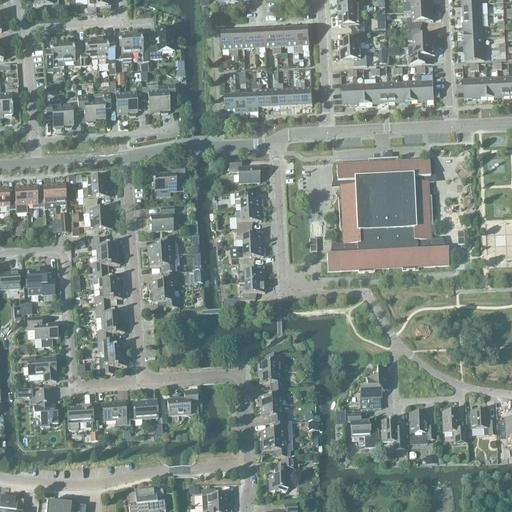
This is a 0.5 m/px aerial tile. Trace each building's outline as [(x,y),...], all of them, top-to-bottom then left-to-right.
[(32,0),(33,7),(46,7),(46,14),(59,13),(58,2),(53,2),(52,0),(32,0)] [(108,0),(100,0),(87,1),(88,10),(99,9),(100,13),(109,12),(111,11),(110,2),(109,1),(108,0)] [(364,16),(363,0),(350,0),(351,6),(338,7),(338,17),(359,16),(364,16)] [(405,0),(406,4),(412,4),(412,14),(433,13),(432,2),(419,3),(418,0),(405,0)] [(463,6),(463,18),(482,17),(481,5),(463,6)] [(412,14),(412,20),(407,20),(407,31),(420,31),(419,24),(433,23),(433,13),(412,14)] [(365,34),(364,27),(365,27),(365,22),(359,23),(359,16),(338,17),(339,28),(352,27),(352,34),(365,34)] [(463,18),(464,29),(483,28),(482,17),(463,18)] [(464,29),(464,40),(483,40),(483,28),(464,29)] [(309,30),(297,31),(299,55),(303,54),(303,48),(309,48),(309,30)] [(158,47),(148,47),(149,62),(162,61),(162,54),(174,53),(173,31),(155,32),(155,41),(157,41),(158,47)] [(287,31),(276,32),(277,56),(281,55),(281,49),(288,49),(287,31)] [(297,31),(287,31),(288,49),(294,49),(294,55),(299,55),(297,31)] [(434,37),(420,38),(420,31),(407,31),(408,42),(413,42),(414,49),(434,48),(434,37)] [(265,32),(254,33),(255,57),(260,56),(259,50),(266,50),(265,32)] [(276,32),(265,32),(266,50),(272,50),(273,56),(277,56),(276,32)] [(135,34),(130,35),(131,55),(142,54),(143,64),(149,63),(149,62),(148,47),(142,48),(141,33),(135,33),(135,34)] [(244,33),(233,34),(234,58),(238,58),(238,51),(244,51),(244,33)] [(254,33),(244,33),(244,51),(251,51),(251,57),(255,57),(254,33)] [(114,50),(114,54),(114,62),(115,62),(132,61),(131,55),(130,35),(125,35),(125,34),(118,35),(119,49),(114,50)] [(234,58),(233,34),(222,35),(222,52),(229,52),(230,58),(234,58)] [(361,51),(360,45),(365,45),(365,34),(352,34),(353,41),(339,42),(340,52),(361,51)] [(101,41),(96,41),(97,62),(108,61),(108,66),(115,66),(115,62),(114,62),(114,54),(108,54),(107,39),(101,40),(101,41)] [(464,40),(465,52),(484,51),(483,40),(464,40)] [(97,62),(96,41),(91,42),(91,41),(85,41),(86,56),(80,56),(81,68),(91,67),(91,62),(97,62)] [(67,43),(62,44),(63,64),(74,63),(74,69),(81,68),(80,56),(74,57),(73,42),(67,42),(67,43)] [(63,64),(62,44),(57,44),(57,43),(50,44),(51,50),(45,51),(45,59),(47,75),(53,74),(53,70),(64,69),(63,64)] [(435,58),(434,48),(414,49),(414,55),(409,55),(409,66),(425,65),(425,59),(435,58)] [(366,57),(361,58),(361,51),(340,52),(340,63),(354,62),(354,69),(367,68),(366,57)] [(484,51),(465,52),(465,64),(484,63),(484,51)] [(509,79),(498,80),(499,99),(510,98),(509,79)] [(498,80),(486,81),(487,99),(499,99),(498,80)] [(476,100),(475,81),(463,82),(464,100),(476,100)] [(476,100),(487,99),(486,81),(475,81),(476,100)] [(433,83),(422,84),(423,102),(434,102),(433,83)] [(410,84),(399,85),(400,104),(411,103),(410,84)] [(422,84),(410,84),(411,103),(423,102),(422,84)] [(296,91),(290,92),(291,109),(301,109),(300,85),(296,85),(296,91)] [(305,85),(300,85),(301,109),(313,108),(312,90),(305,91),(305,85)] [(387,85),(376,86),(377,105),(388,104),(387,85)] [(399,85),(387,85),(388,104),(400,104),(399,85)] [(275,92),(268,93),(269,110),(280,110),(279,86),(274,86),(275,92)] [(283,86),(279,86),(280,110),(291,109),(290,92),(283,92),(283,86)] [(376,86),(365,87),(366,105),(377,105),(376,86)] [(109,87),(109,96),(110,104),(116,104),(117,118),(118,118),(118,116),(127,115),(127,117),(126,96),(119,96),(119,91),(115,91),(115,87),(109,87)] [(158,88),(158,94),(159,115),(160,115),(160,113),(161,116),(168,116),(169,113),(170,112),(169,100),(175,100),(175,87),(158,88)] [(257,87),(257,91),(258,111),(259,111),(269,110),(268,93),(262,93),(261,87),(257,87)] [(354,106),(353,87),(342,88),(343,107),(354,106)] [(365,87),(353,87),(354,106),(366,105),(365,87)] [(132,95),(126,96),(127,117),(127,115),(128,115),(129,118),(135,118),(136,115),(137,115),(137,102),(142,102),(141,89),(132,90),(132,95)] [(147,89),(141,89),(142,102),(148,102),(149,115),(150,115),(150,114),(159,113),(159,115),(158,94),(148,94),(147,89)] [(7,96),(1,96),(2,119),(3,119),(2,117),(13,116),(12,104),(18,103),(17,90),(6,91),(7,96)] [(253,97),(247,97),(248,115),(259,114),(259,111),(258,111),(257,91),(253,91),(253,97)] [(237,115),(236,92),(231,92),(232,98),(225,98),(226,116),(237,115)] [(240,92),(236,92),(237,115),(248,115),(247,97),(240,98),(240,92)] [(110,108),(110,104),(109,96),(93,97),(94,102),(95,123),(95,122),(96,122),(97,125),(103,124),(104,121),(105,121),(105,109),(110,108)] [(77,98),(77,102),(78,115),(84,114),(85,124),(87,125),(92,125),(94,122),(95,122),(95,123),(94,102),(87,102),(87,97),(83,97),(77,98)] [(68,108),(62,108),(63,129),(63,128),(64,128),(65,131),(71,130),(72,127),(73,127),(73,115),(78,115),(77,102),(67,103),(68,108)] [(61,103),(45,104),(46,121),(52,120),(53,130),(54,130),(55,132),(61,131),(62,128),(63,128),(63,129),(62,108),(61,103)] [(398,163),(398,160),(392,160),(392,155),(384,156),(384,157),(381,157),(381,156),(373,156),(374,161),(368,161),(368,164),(336,166),(337,180),(334,180),(335,188),(340,188),(341,202),(338,202),(340,232),(342,232),(343,246),(335,246),(335,249),(333,249),(333,256),(327,256),(328,273),(358,272),(358,274),(375,273),(374,268),(388,268),(388,270),(389,270),(389,268),(402,267),(402,272),(419,271),(418,269),(449,267),(448,256),(448,250),(442,250),(442,244),(439,244),(438,241),(431,241),(430,227),(433,227),(431,197),(429,198),(428,184),(433,183),(433,175),(430,176),(429,161),(398,163)] [(228,163),(229,175),(238,174),(239,186),(259,185),(258,169),(241,169),(241,163),(228,163)] [(171,175),(153,177),(153,186),(154,185),(155,193),(169,192),(169,194),(176,193),(175,179),(184,179),(183,168),(171,169),(171,175)] [(87,184),(87,190),(108,188),(107,188),(110,186),(109,180),(106,179),(106,178),(81,180),(81,184),(87,184)] [(42,188),(43,196),(44,206),(55,205),(54,187),(42,188)] [(65,187),(54,187),(55,205),(66,204),(65,187)] [(108,188),(87,190),(82,191),(83,200),(83,207),(96,206),(95,200),(109,199),(109,197),(108,197),(107,189),(108,189),(108,188)] [(15,198),(9,199),(10,208),(9,208),(9,212),(16,211),(16,216),(27,215),(27,207),(25,189),(14,190),(15,198)] [(36,189),(25,189),(27,207),(33,206),(33,210),(44,209),(44,206),(43,196),(37,197),(36,189)] [(0,208),(9,208),(10,208),(9,199),(8,191),(0,191),(0,208)] [(256,201),(256,194),(234,195),(235,207),(240,206),(240,213),(261,212),(260,209),(262,209),(262,202),(260,201),(256,201)] [(89,216),(89,222),(111,221),(109,221),(108,211),(96,211),(96,206),(83,207),(84,216),(89,216)] [(68,207),(69,216),(80,216),(79,207),(68,207)] [(161,217),(151,218),(152,233),(173,232),(172,216),(174,216),(173,209),(161,210),(161,217)] [(236,220),(236,231),(251,230),(251,224),(261,223),(261,212),(240,213),(241,219),(236,220)] [(111,221),(89,222),(90,229),(85,229),(85,233),(111,231),(111,230),(110,230),(109,221),(111,221)] [(198,226),(190,226),(190,235),(198,236),(198,226)] [(242,242),(242,249),(262,248),(262,236),(251,237),(251,230),(236,231),(237,242),(242,242)] [(148,258),(173,257),(173,256),(178,256),(177,247),(174,245),(174,239),(161,240),(162,247),(147,248),(148,249),(149,249),(150,258),(148,258)] [(94,258),(119,257),(119,256),(117,256),(117,246),(104,247),(103,240),(91,241),(91,252),(96,252),(96,258),(94,258)] [(238,261),(237,261),(231,261),(231,267),(238,267),(253,266),(253,260),(263,259),(263,258),(265,257),(265,250),(263,250),(262,248),(242,249),(237,249),(238,261)] [(92,264),(93,275),(106,274),(105,268),(120,267),(119,265),(118,266),(117,257),(119,257),(94,258),(96,258),(97,264),(92,264)] [(173,257),(148,258),(148,259),(150,259),(150,269),(163,268),(164,274),(177,273),(176,262),(171,262),(171,257),(173,257)] [(238,267),(238,273),(239,278),(244,278),(244,284),(264,283),(264,272),(253,273),(253,266),(238,267)] [(0,287),(0,291),(20,290),(19,274),(3,275),(2,267),(0,267),(0,287)] [(26,272),(28,290),(28,298),(43,297),(54,296),(53,282),(46,283),(45,271),(26,272)] [(97,292),(121,290),(121,289),(123,288),(123,282),(121,281),(121,280),(106,281),(106,274),(93,275),(94,286),(98,286),(99,292),(97,292)] [(152,293),(153,294),(176,292),(173,292),(173,287),(177,286),(177,275),(164,276),(164,283),(152,284),(152,285),(150,286),(151,292),(152,293)] [(264,283),(244,284),(244,291),(239,291),(240,303),(255,302),(254,295),(265,295),(264,283)] [(95,298),(95,309),(108,308),(108,302),(122,301),(122,299),(120,299),(120,291),(121,291),(121,290),(97,292),(99,292),(99,298),(95,298)] [(176,292),(153,294),(153,295),(151,296),(151,302),(153,303),(153,305),(166,304),(166,310),(179,309),(178,298),(174,299),(173,293),(176,293),(176,292)] [(99,326),(124,324),(122,324),(121,314),(109,315),(108,308),(95,309),(96,320),(101,320),(101,325),(99,326)] [(93,311),(85,309),(83,317),(91,319),(93,311)] [(51,341),(52,341),(57,340),(56,326),(41,327),(41,319),(27,320),(28,333),(34,332),(35,342),(41,341),(41,346),(43,350),(50,349),(51,345),(51,341)] [(97,332),(98,343),(111,342),(110,336),(124,335),(124,333),(123,333),(122,325),(124,325),(124,324),(99,326),(101,326),(102,332),(97,332)] [(111,342),(98,343),(99,354),(100,354),(101,360),(126,358),(124,358),(124,348),(117,348),(117,342),(111,342)] [(36,360),(20,361),(21,370),(28,370),(28,377),(43,376),(44,384),(56,383),(54,359),(42,360),(42,357),(36,358),(36,360)] [(284,357),(264,358),(264,364),(257,365),(257,366),(259,366),(259,375),(258,375),(282,374),(280,374),(280,368),(284,368),(284,357)] [(126,358),(101,360),(102,360),(104,360),(104,366),(99,366),(100,377),(113,376),(112,370),(127,368),(127,367),(125,367),(124,359),(126,358)] [(368,390),(360,390),(360,400),(381,399),(381,392),(388,392),(387,371),(377,371),(377,379),(367,380),(368,390)] [(272,385),(273,391),(286,391),(285,380),(280,380),(280,374),(282,374),(258,375),(258,376),(259,375),(260,386),(272,385)] [(32,391),(16,391),(16,399),(33,398),(32,391)] [(259,409),(284,408),(284,407),(282,408),(281,402),(286,402),(286,391),(273,391),(273,398),(259,399),(259,400),(260,400),(261,409),(259,409)] [(37,409),(33,409),(34,418),(37,418),(40,420),(40,428),(50,428),(49,426),(51,426),(58,425),(57,416),(55,416),(55,407),(51,408),(50,403),(51,403),(50,393),(43,393),(36,394),(37,409)] [(184,394),(185,401),(168,402),(169,417),(190,416),(189,406),(197,405),(197,393),(184,394)] [(141,402),(141,404),(133,405),(134,422),(158,420),(156,401),(156,403),(147,404),(147,402),(141,402)] [(102,406),(103,423),(116,422),(116,427),(126,427),(125,404),(102,406)] [(83,408),(83,409),(67,410),(68,425),(68,430),(69,432),(71,433),(75,432),(77,432),(77,430),(77,424),(93,423),(92,406),(84,407),(83,407),(83,408)] [(284,408),(259,409),(261,409),(261,419),(267,419),(268,426),(274,425),(287,425),(287,414),(282,414),(282,408),(284,408)] [(410,443),(427,442),(434,442),(434,429),(427,429),(426,415),(424,415),(424,414),(422,412),(418,412),(415,414),(416,415),(409,416),(410,443)] [(442,414),(443,434),(453,433),(454,445),(466,444),(465,431),(458,431),(457,413),(442,414)] [(470,414),(471,431),(483,430),(484,437),(496,437),(495,424),(488,425),(487,413),(470,414)] [(375,430),(369,430),(369,422),(360,423),(360,416),(347,417),(348,424),(350,424),(351,439),(365,438),(365,449),(376,449),(375,430)] [(404,429),(397,430),(397,422),(381,423),(382,444),(393,444),(394,451),(405,451),(404,429)] [(309,433),(317,433),(316,424),(309,424),(309,433)] [(261,443),(286,442),(286,441),(284,442),(283,436),(288,436),(287,425),(274,425),(275,432),(261,433),(261,434),(262,434),(263,443),(261,443)] [(91,435),(91,444),(99,443),(98,435),(91,435)] [(289,459),(289,452),(292,452),(292,441),(286,442),(261,443),(261,444),(260,445),(260,451),(262,452),(262,453),(276,453),(276,459),(289,459)] [(437,457),(425,458),(426,466),(437,465),(437,457)] [(289,484),(289,473),(295,473),(295,463),(282,463),(282,469),(276,469),(275,470),(274,471),(274,472),(274,478),(268,478),(269,493),(280,493),(280,491),(281,491),(282,492),(282,493),(283,494),(285,494),(286,493),(287,493),(288,492),(288,490),(287,484),(289,484)] [(155,489),(145,490),(146,511),(165,511),(163,491),(155,491),(155,489)] [(146,511),(145,490),(134,491),(134,494),(127,495),(128,511),(146,511)] [(201,492),(202,508),(229,506),(230,504),(230,499),(228,498),(228,496),(214,497),(214,491),(201,492)] [(0,511),(6,511),(8,497),(3,496),(2,499),(0,498),(0,511)] [(8,497),(6,511),(22,511),(24,501),(14,500),(14,498),(8,497)] [(85,511),(86,508),(72,506),(72,501),(60,502),(60,505),(47,504),(46,511),(85,511)]
